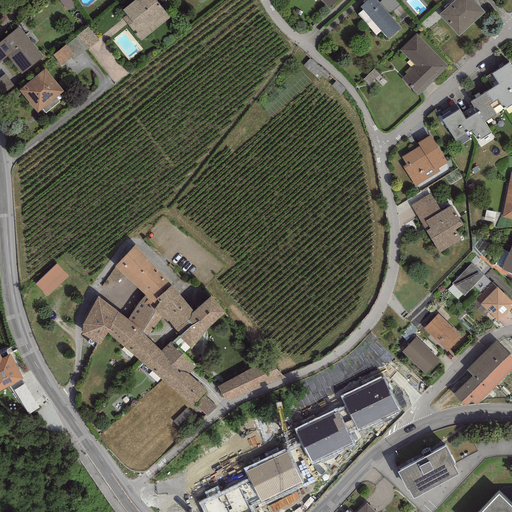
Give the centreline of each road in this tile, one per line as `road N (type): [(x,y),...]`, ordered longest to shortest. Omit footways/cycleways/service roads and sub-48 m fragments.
road 1 (unclassified): [(129,499),(230,408),(332,361),(364,333),(395,274),(380,149)]
road 2 (track): [(141,488),(251,472),(289,452),(349,456),(392,420),(412,417)]
road 3 (residential): [(66,407),(77,380),(80,323),(127,244),(141,242),(200,306)]
road 4 (tertiary): [(66,407),(18,329),(0,179)]
road 5 (tertiary): [(511,415),(435,421),(409,432),(320,511)]
road 6 (unclassified): [(380,149),(356,100),(273,19),(264,0)]
road 7 (residential): [(511,31),(380,149)]
